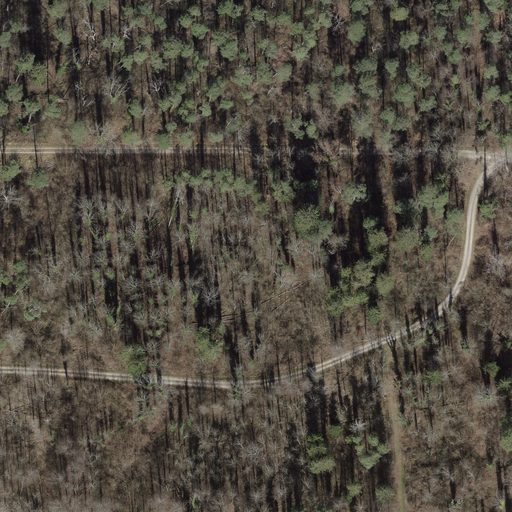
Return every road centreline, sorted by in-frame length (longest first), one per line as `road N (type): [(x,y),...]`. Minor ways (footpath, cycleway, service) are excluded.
road 1 (track): [(499,155),(475,194),(463,270),(449,300),(395,336),(319,369),(239,384),(0,368)]
road 2 (track): [(0,149),(511,155)]
road 3 (track): [(398,511),(400,436),(389,359),(395,336)]
